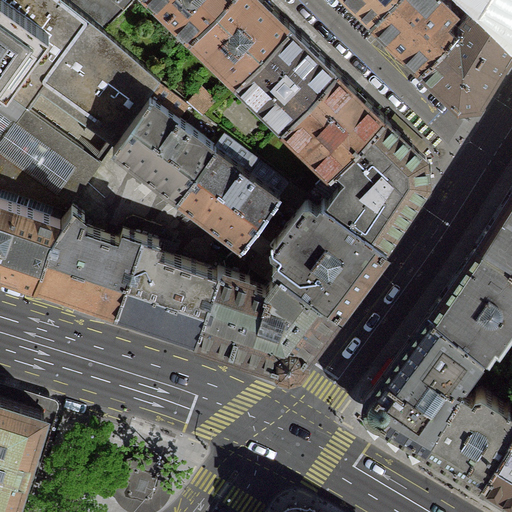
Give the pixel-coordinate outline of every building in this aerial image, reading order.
[(0,0),(0,87),(30,108),(43,91),(115,143),(151,93),(160,80),(162,78),(156,73),(120,43),(105,30),(94,20),(67,0),(0,0)] [(67,0),(94,20),(105,30),(118,17),(134,0),(67,0)] [(152,0),(190,34),(223,0),(152,0)] [(237,79),(291,23),(267,0),(223,0),(190,34),(237,79)] [(354,0),(372,18),(389,0),(354,0)] [(422,66),(455,31),(455,25),(449,20),(459,9),(449,0),(389,0),(372,18),(422,66)] [(455,31),(422,66),(461,103),(481,100),(511,49),(511,29),(509,26),(484,0),(477,0),(461,17),(460,32),(455,31)] [(511,0),(484,0),(509,26),(511,21),(511,0)] [(132,29),(118,17),(105,30),(120,43),(132,29)] [(283,124),(339,67),(291,23),(237,79),(283,124)] [(339,163),(386,115),(339,67),(283,124),(331,170),(339,163)] [(257,154),(283,124),(237,79),(216,100),(203,114),(225,130),(257,154)] [(188,101),(160,80),(151,93),(180,115),(190,103),(188,101)] [(0,196),(63,217),(72,203),(103,161),(30,108),(0,87),(0,196)] [(188,101),(190,103),(203,114),(216,100),(203,87),(188,101)] [(216,143),(180,115),(151,93),(115,143),(114,144),(149,171),(179,193),(216,143)] [(349,172),(328,200),(387,243),(429,180),(427,154),(386,115),(339,163),(349,172)] [(257,154),(225,130),(216,143),(281,192),(290,179),(257,154)] [(280,193),(281,192),(216,143),(179,193),(214,219),(245,242),(262,217),(280,193)] [(302,188),(290,179),(281,192),(280,193),(299,207),(305,199),(297,194),(302,188)] [(511,190),(479,242),(511,262),(511,190)] [(63,217),(0,196),(0,266),(3,267),(37,278),(52,233),(63,217)] [(274,264),(280,269),(337,309),(387,243),(328,200),(324,197),(319,206),(310,199),(305,199),(299,207),(281,231),(274,241),(274,245),(284,251),(274,264)] [(72,203),(63,217),(52,233),(37,278),(90,296),(117,305),(143,228),(125,222),(121,234),(109,230),(83,221),(86,212),(72,203)] [(143,228),(160,236),(163,225),(134,215),(128,218),(125,222),(143,228)] [(245,242),(274,264),(284,251),(274,245),(274,241),(281,231),(262,217),(245,242)] [(160,236),(143,228),(117,305),(197,333),(213,286),(219,267),(175,252),(156,246),(160,236)] [(178,242),(160,236),(156,246),(175,252),(178,242)] [(274,264),(245,242),(220,264),(251,275),(251,281),(267,286),(280,269),(274,264)] [(511,262),(479,242),(456,274),(433,308),(485,351),(488,353),(497,340),(503,339),(511,325),(511,262)] [(220,264),(219,267),(213,286),(262,301),(267,286),(251,281),(251,275),(220,264)] [(262,301),(213,286),(197,333),(295,366),(337,309),(280,269),(267,286),(262,301)] [(485,351),(433,308),(368,396),(372,411),(426,443),(461,386),(455,382),(460,375),(463,377),(467,376),(485,351)] [(473,393),(461,386),(426,443),(483,477),(511,428),(511,404),(509,402),(481,386),(477,387),(473,393)] [(0,393),(0,511),(12,511),(45,407),(0,393)] [(511,428),(483,477),(511,494),(511,428)] [(168,470),(158,454),(137,448),(121,456),(115,477),(125,495),(145,501),(161,494),(168,470)] [(321,511),(313,507),(307,503),(297,502),(285,504),(274,511),(321,511)]
